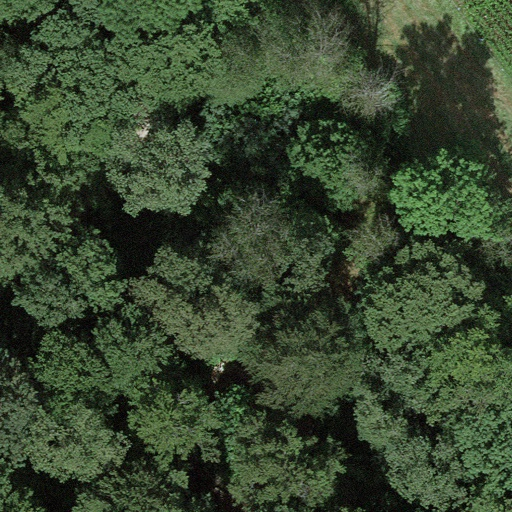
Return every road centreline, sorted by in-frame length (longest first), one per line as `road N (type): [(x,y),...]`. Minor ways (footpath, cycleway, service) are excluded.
road 1 (track): [(0,272),(97,187),(254,0)]
road 2 (track): [(75,0),(0,122)]
